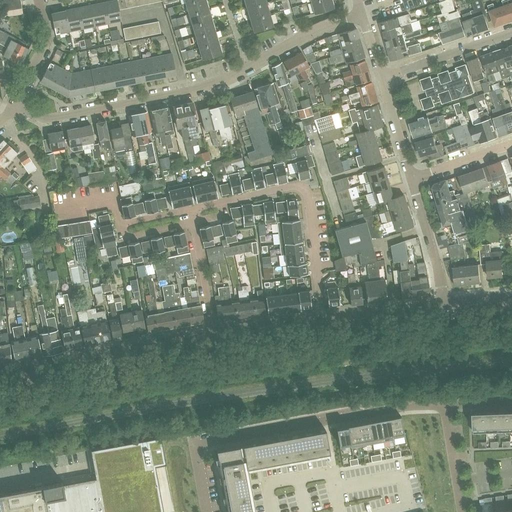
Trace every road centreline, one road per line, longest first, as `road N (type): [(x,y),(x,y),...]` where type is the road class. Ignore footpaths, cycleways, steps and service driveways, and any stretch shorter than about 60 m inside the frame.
road 1 (residential): [(13,104),(50,119),(199,88),(361,14)]
road 2 (unclassified): [(444,405),(200,444),(206,511)]
road 3 (residential): [(213,332),(0,375)]
road 4 (residential): [(321,319),(304,192),(290,187),(221,203)]
road 5 (residential): [(187,211),(119,226),(122,239),(191,224)]
road 6 (residential): [(381,78),(511,32)]
road 7 (residential): [(444,302),(411,179)]
road 8 (residential): [(444,302),(321,319)]
